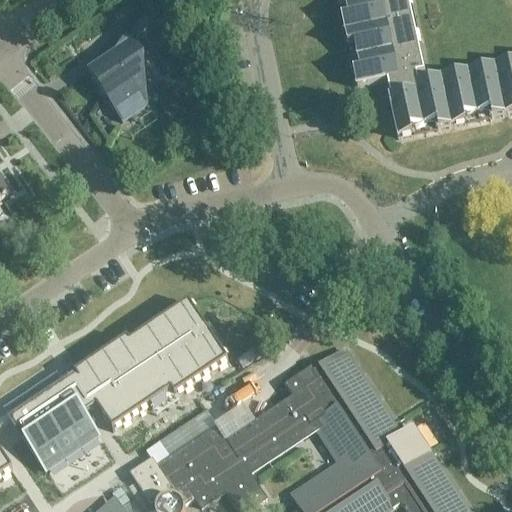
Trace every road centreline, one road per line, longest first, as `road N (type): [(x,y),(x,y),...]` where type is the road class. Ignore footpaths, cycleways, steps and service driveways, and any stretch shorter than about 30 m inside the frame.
road 1 (residential): [(511,435),(375,230)]
road 2 (residential): [(136,231),(0,58)]
road 3 (residential): [(256,0),(288,189)]
road 4 (residential): [(0,322),(136,231)]
road 5 (residential): [(136,231),(172,213),(288,189)]
road 6 (residential): [(511,166),(448,187),(375,230)]
